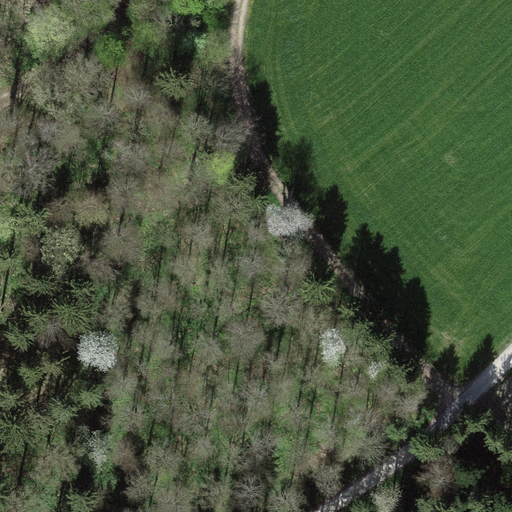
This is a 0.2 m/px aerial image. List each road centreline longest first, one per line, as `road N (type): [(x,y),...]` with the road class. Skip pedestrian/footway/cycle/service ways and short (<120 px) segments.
road 1 (track): [(241,0),(237,74),(253,139),(303,220),(460,409)]
road 2 (track): [(511,356),(460,409),(313,511)]
road 3 (track): [(0,103),(122,16),(132,0)]
